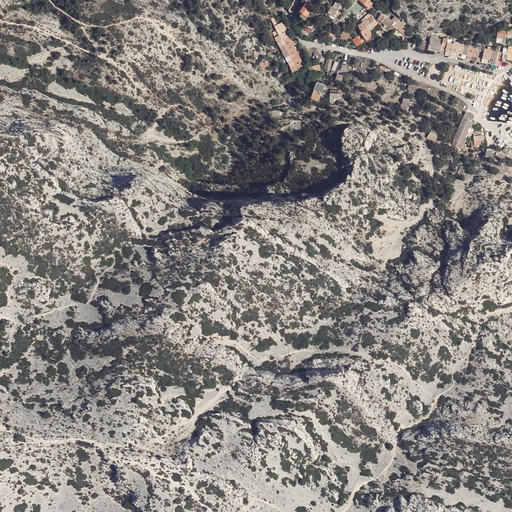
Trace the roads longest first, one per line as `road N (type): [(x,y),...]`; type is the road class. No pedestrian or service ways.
road 1 (unclassified): [(369,55),(432,56),(503,72)]
road 2 (unclassified): [(478,117),(460,96),(369,55)]
